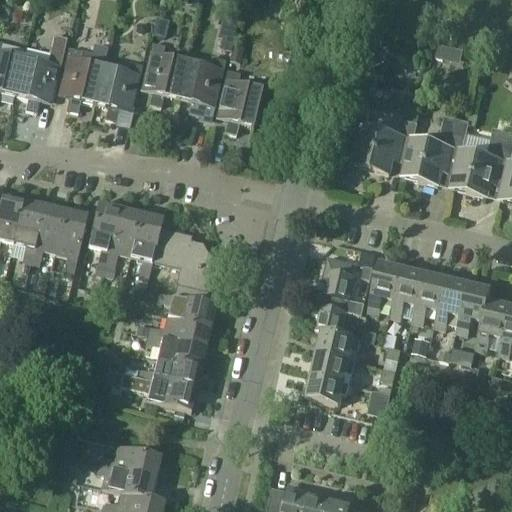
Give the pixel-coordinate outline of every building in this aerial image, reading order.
[(222,43),(219,54),(231,56),(232,50),(239,21),(223,18),(217,42),(222,43)] [(165,42),(169,25),(156,22),(152,40),(165,42)] [(23,62),(14,100),(27,104),(25,115),(36,117),(40,101),(52,104),(62,62),(67,42),(53,39),(49,57),(26,51),(25,53),(23,62)] [(0,47),(0,97),(14,100),(23,62),(25,53),(1,47),(0,47)] [(68,53),(58,95),(70,98),(66,115),(76,117),(79,106),(93,109),(102,71),(107,51),(92,48),(90,58),(81,56),(68,53)] [(177,104),(186,66),(161,60),(163,51),(150,48),(140,90),(153,93),(149,109),(159,112),(162,101),(177,104)] [(435,62),(442,64),(453,53),(438,49),(435,62)] [(242,52),(232,50),(231,56),(228,65),(239,68),(242,52)] [(186,66),(177,104),(190,107),(187,119),(198,122),(202,105),(214,107),(224,65),(211,62),(209,71),(186,66)] [(102,71),(93,109),(107,112),(105,124),(116,127),(119,110),(131,113),(141,70),(128,67),(126,76),(102,71)] [(252,132),(261,94),(237,88),(239,79),(226,76),(216,118),(228,120),(224,137),(235,139),(237,129),(252,132)] [(440,139),(448,141),(445,150),(412,142),(406,167),(402,182),(436,190),(440,175),(454,179),(455,179),(461,154),(468,126),(444,120),(440,139)] [(412,142),(415,129),(400,125),(397,139),(363,131),(354,170),(388,178),(391,164),(406,167),(412,142)] [(486,160),(461,154),(455,179),(454,179),(451,193),(485,201),(489,187),(503,190),(504,190),(510,166),(511,156),(511,136),(493,132),(486,160)] [(511,166),(510,166),(504,190),(503,190),(500,205),(511,207),(511,166)] [(12,249),(22,205),(2,200),(0,207),(0,246),(0,247),(12,249)] [(30,268),(44,210),(22,205),(12,249),(25,252),(22,266),(30,268)] [(98,208),(87,252),(100,255),(97,269),(105,271),(119,213),(98,208)] [(54,259),(64,215),(44,210),(30,268),(38,270),(42,256),(54,259)] [(132,250),(140,219),(119,213),(105,271),(114,273),(117,259),(129,262),(132,250)] [(73,278),(86,221),(64,215),(54,259),(67,262),(63,276),(73,278)] [(132,250),(129,262),(142,266),(138,279),(148,282),(152,268),(151,268),(158,234),(159,234),(162,224),(140,219),(132,250)] [(210,263),(201,249),(189,246),(190,242),(159,234),(158,234),(151,268),(152,268),(178,275),(175,289),(187,292),(184,304),(204,308),(212,275),(207,274),(210,263)] [(323,300),(348,305),(354,281),(349,279),(352,268),(327,262),(322,283),(327,285),(324,299),(323,300)] [(393,306),(401,274),(379,269),(367,317),(378,319),(382,303),(393,306)] [(370,286),(373,273),(364,271),(361,284),(370,286)] [(401,274),(393,306),(389,323),(401,325),(405,309),(415,312),(423,279),(401,274)] [(423,279),(415,312),(411,327),(423,330),(427,314),(438,317),(445,285),(423,279)] [(460,322),(467,290),(445,285),(438,317),(434,333),(445,336),(449,320),(460,322)] [(467,290),(460,322),(456,338),(468,341),(471,325),(482,327),(487,306),(488,306),(491,296),(467,290)] [(166,322),(210,333),(215,311),(204,308),(184,304),(158,298),(155,307),(169,310),(166,322)] [(365,310),(348,306),(348,305),(323,300),(324,299),(319,298),(314,319),(319,320),(315,335),(321,337),(322,336),(340,341),(346,316),(363,320),(365,310)] [(509,312),(488,306),(487,306),(482,327),(475,355),(486,357),(490,342),(501,344),(509,312)] [(511,351),(511,312),(509,312),(501,344),(498,360),(509,362),(511,351)] [(148,340),(205,354),(210,333),(166,322),(163,336),(150,332),(148,340)] [(362,345),(374,348),(377,338),(364,335),(362,345)] [(349,367),(349,366),(352,355),(356,356),(359,346),(340,341),(322,336),(321,337),(316,359),(349,367)] [(387,338),(384,351),(394,353),(397,340),(387,338)] [(205,354),(148,340),(145,349),(159,352),(156,364),(200,375),(205,354)] [(415,343),(412,358),(426,362),(429,346),(415,343)] [(398,366),(400,355),(389,352),(386,364),(398,366)] [(349,367),(316,359),(311,381),(343,389),(343,388),(346,377),(351,378),(354,367),(349,366),(349,367)] [(137,382),(150,385),(195,396),(200,375),(156,364),(153,377),(139,374),(137,382)] [(393,388),(395,377),(384,375),(381,386),(393,388)] [(148,398),(146,408),(190,418),(195,396),(150,385),(137,382),(124,379),(121,391),(148,398)] [(343,389),(311,381),(305,403),(338,411),(341,399),(346,401),(348,389),(343,388),(343,389)] [(384,422),(390,399),(372,395),(367,418),(384,422)] [(160,462),(116,452),(113,465),(100,462),(98,470),(155,483),(160,462)] [(155,483),(98,470),(96,479),(110,482),(106,495),(120,499),(120,498),(150,505),(150,504),(155,483)] [(66,486),(75,488),(78,477),(68,475),(66,486)] [(305,511),(309,496),(288,491),(286,497),(272,493),(267,511),(305,511)] [(327,511),(330,501),(309,496),(305,511),(327,511)] [(93,511),(163,511),(164,508),(150,504),(150,505),(120,498),(120,499),(117,510),(95,505),(93,511)] [(330,501),(327,511),(351,511),(352,506),(330,501)]
